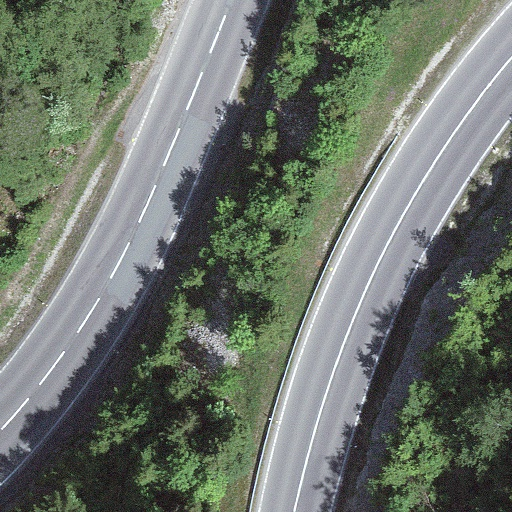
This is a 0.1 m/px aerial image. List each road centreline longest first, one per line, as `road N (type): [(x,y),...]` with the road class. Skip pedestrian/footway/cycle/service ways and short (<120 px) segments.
road 1 (secondary): [(294,511),(325,393),(378,260),(447,141),(511,57)]
road 2 (secondary): [(231,0),(101,295),(0,431)]
